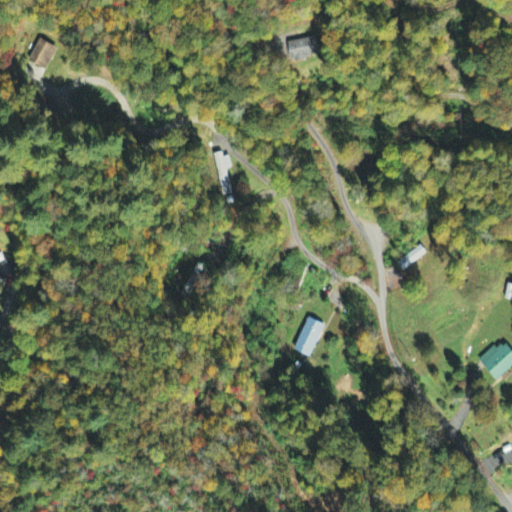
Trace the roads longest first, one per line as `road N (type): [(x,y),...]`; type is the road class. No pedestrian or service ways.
road 1 (residential): [(508,511),(390,352),(374,248),(347,207),(319,131),(206,0)]
road 2 (residential): [(381,299),(302,247),(279,195),(207,122),(193,117),(147,131),(135,127),(109,77),(70,85)]
